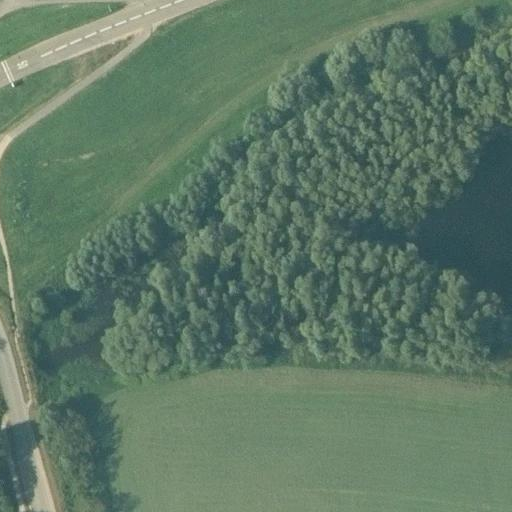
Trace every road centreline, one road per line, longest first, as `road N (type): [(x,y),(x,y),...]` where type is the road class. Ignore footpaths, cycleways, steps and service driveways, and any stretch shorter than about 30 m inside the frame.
road 1 (tertiary): [(0,76),(199,0)]
road 2 (unclassified): [(0,344),(42,511)]
